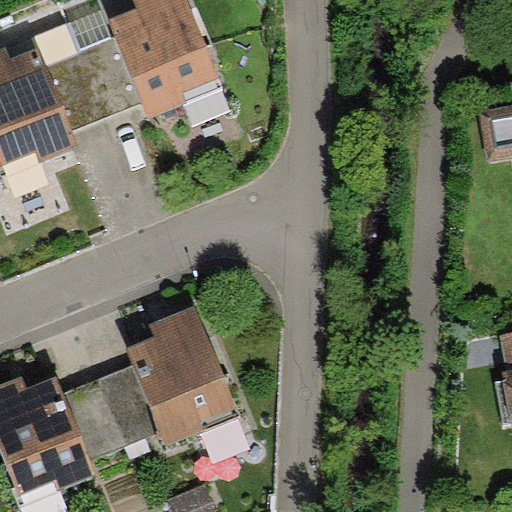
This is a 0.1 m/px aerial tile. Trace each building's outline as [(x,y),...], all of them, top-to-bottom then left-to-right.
[(137,14),(109,24),(115,38),(141,105),(147,120),(223,91),(186,0),(133,0),(132,1),(137,14)] [(73,38),(39,52),(72,133),(141,105),(115,38),(80,53),(73,38)] [(72,133),(39,52),(13,63),(7,49),(0,52),(0,164),(3,172),(37,157),(41,167),(80,151),(72,133)] [(511,85),(511,87),(511,107),(480,113),(489,162),(511,157),(511,85)] [(237,412),(196,310),(150,328),(156,342),(127,354),(133,368),(159,434),(166,450),(204,434),(201,426),(237,412)] [(511,335),(502,337),(509,378),(503,379),(511,427),(511,335)] [(159,434),(133,368),(63,395),(89,461),(159,434)] [(24,382),(0,391),(0,453),(18,499),(55,484),(52,475),(89,461),(63,395),(57,382),(29,393),(24,382)] [(217,511),(205,484),(168,500),(172,511),(217,511)]
